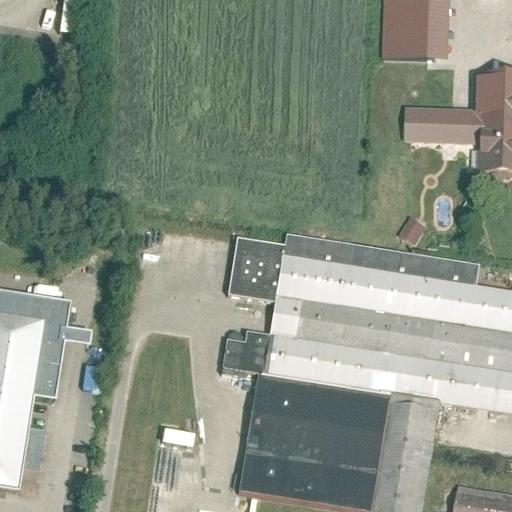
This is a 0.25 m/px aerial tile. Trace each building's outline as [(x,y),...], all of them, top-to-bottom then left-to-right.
[(455,4),(436,3),(427,3),(425,66),(453,67),(455,4)] [(511,80),(479,80),(478,119),(406,117),(405,151),(477,152),(476,184),(511,184),(511,80)] [(425,232),(411,224),(399,245),(413,253),(425,232)] [(285,255),(238,248),(230,299),(272,306),(266,342),(243,339),(241,350),(224,348),(220,376),(259,382),(438,410),(511,421),(511,297),(477,293),(480,271),(287,241),(285,255)] [(49,328),(0,319),(0,494),(20,498),(49,328)] [(348,511),(422,511),(438,410),(259,382),(241,495),(348,511)] [(198,449),(199,436),(169,433),(168,447),(198,449)] [(161,467),(152,511),(175,511),(183,471),(161,467)] [(511,511),(511,496),(459,488),(455,511),(511,511)]
